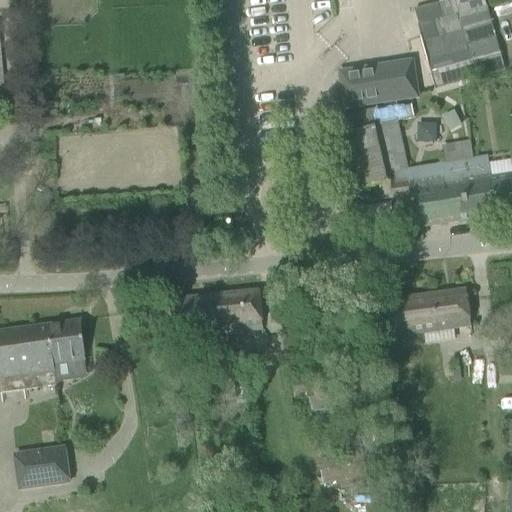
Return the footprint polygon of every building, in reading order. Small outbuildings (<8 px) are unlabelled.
[(494,31),(484,0),(450,0),(414,10),(418,26),(424,50),(494,31)] [(505,71),(494,31),(424,50),(435,89),(459,82),(460,88),(478,85),(477,78),(505,71)] [(344,109),(347,108),(410,99),(418,97),(417,92),(412,62),(339,73),(344,109)] [(413,116),(410,99),(347,108),(340,110),(343,123),(346,123),(348,130),(397,121),(413,116)] [(478,190),(473,159),(470,141),(442,145),(445,163),(408,169),(397,121),(348,130),(361,189),(389,182),(390,194),(404,193),(405,200),(410,200),(413,229),(491,217),(489,206),(493,205),(491,188),(478,190)] [(437,123),(419,124),(420,142),(438,140),(437,123)] [(489,206),(491,217),(511,214),(511,175),(489,179),(486,157),(473,159),(478,190),(491,188),(493,205),(489,206)] [(466,290),(373,303),(378,340),(424,334),(454,330),(471,328),(466,290)] [(258,291),(165,301),(169,338),(189,336),(190,342),(204,340),(204,338),(263,331),(258,291)] [(307,306),(308,326),(321,325),(320,305),(307,306)] [(54,366),(87,361),(81,321),(36,327),(44,388),(57,386),(54,366)] [(0,394),(44,388),(36,327),(0,331),(0,394)] [(220,391),(221,401),(236,400),(236,399),(239,399),(237,375),(233,375),(229,336),(217,337),(218,344),(216,345),(219,380),(216,380),(217,391),(220,391)] [(190,345),(196,403),(204,402),(198,344),(190,345)] [(299,415),(344,406),(338,378),(293,387),(299,415)] [(367,477),(358,432),(347,434),(350,453),(317,460),(322,485),(338,482),(339,488),(352,486),(351,480),(367,477)] [(65,447),(13,454),(18,489),(70,482),(65,447)]
